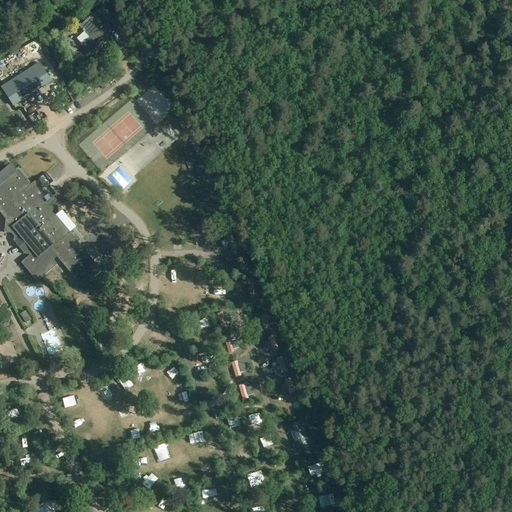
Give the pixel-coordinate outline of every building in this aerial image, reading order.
[(92,56),(109,40),(99,30),(108,22),(97,11),(93,15),(81,27),(90,37),(82,45),(92,56)] [(4,86),(2,88),(4,91),(10,100),(13,106),(17,103),(44,87),(32,68),(4,86)] [(71,89),(67,91),(73,102),(77,100),(71,89)] [(131,134),(138,139),(142,134),(135,129),(131,134)] [(0,211),(6,219),(5,233),(11,233),(14,237),(14,242),(25,255),(29,255),(30,257),(22,263),(37,281),(57,265),(53,260),(57,257),(83,287),(102,271),(44,202),(37,194),(42,190),(35,183),(31,186),(29,182),(25,182),(18,173),(0,186),(0,211)] [(236,260),(243,274),(248,271),(241,258),(236,260)] [(258,301),(253,287),(247,289),(252,303),(258,301)] [(17,308),(24,304),(21,298),(13,301),(17,308)] [(21,316),(27,325),(33,321),(27,312),(21,316)] [(228,327),(223,313),(217,315),(221,329),(228,327)] [(271,329),(266,315),(259,317),(264,331),(271,329)] [(20,331),(29,351),(43,345),(34,325),(20,331)] [(289,426),(297,449),(310,445),(302,421),(289,426)]
